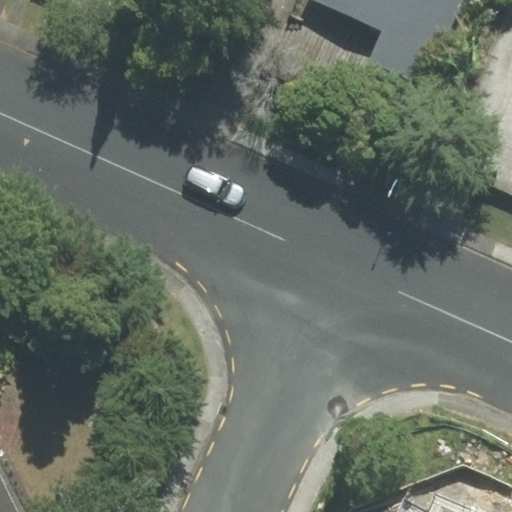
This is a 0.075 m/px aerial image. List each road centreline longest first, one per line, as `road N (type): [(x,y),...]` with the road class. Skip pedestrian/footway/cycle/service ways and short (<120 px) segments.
road 1 (tertiary): [(338,268),(0,114)]
road 2 (residential): [(338,268),(231,511)]
road 3 (tertiary): [(511,344),(338,268)]
